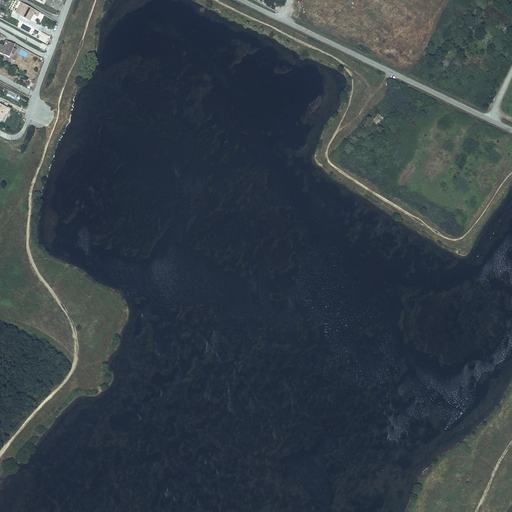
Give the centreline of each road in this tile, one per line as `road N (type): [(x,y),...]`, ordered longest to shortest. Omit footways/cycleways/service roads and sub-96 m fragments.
road 1 (track): [(0,451),(73,369),(77,351),(70,314),(30,260),(28,213),(40,150),(95,0)]
road 2 (track): [(389,71),(330,142),(326,156),(336,168),(451,237),(468,232),(511,172)]
road 3 (residential): [(511,126),(281,16)]
road 4 (track): [(215,0),(343,61),(354,85),(336,134)]
road 5 (unclassified): [(69,0),(36,92),(37,115)]
